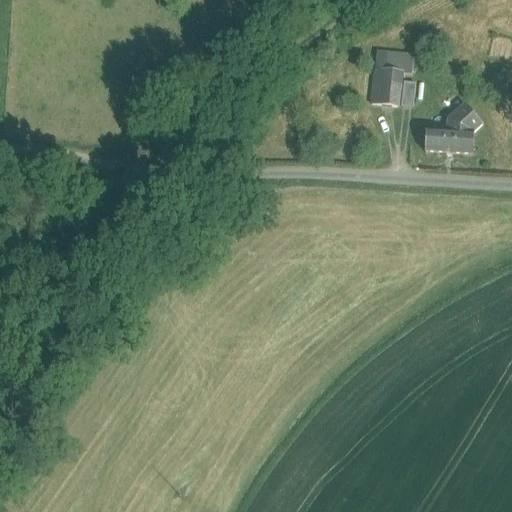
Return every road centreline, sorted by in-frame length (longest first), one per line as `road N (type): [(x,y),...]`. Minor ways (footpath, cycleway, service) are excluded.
road 1 (unclassified): [(0,150),(511,186)]
road 2 (track): [(203,165),(0,303)]
